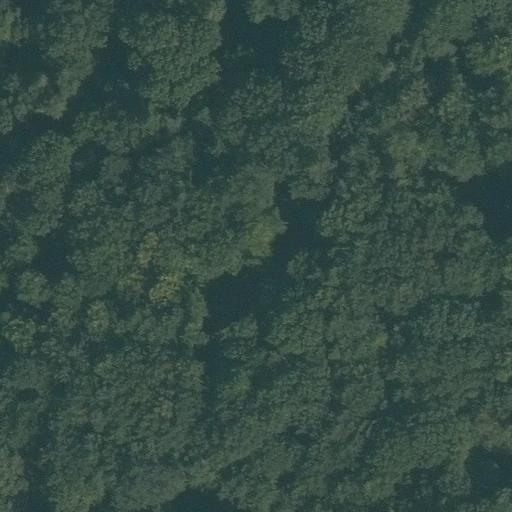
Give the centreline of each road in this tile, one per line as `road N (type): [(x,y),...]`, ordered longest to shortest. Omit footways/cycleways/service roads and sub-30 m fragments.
road 1 (track): [(511,207),(299,168)]
road 2 (track): [(160,511),(0,487)]
